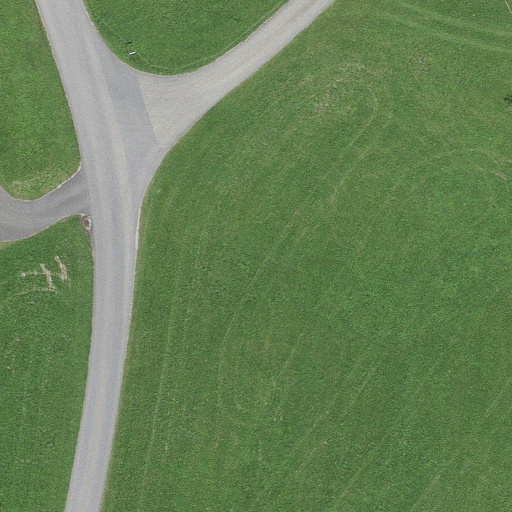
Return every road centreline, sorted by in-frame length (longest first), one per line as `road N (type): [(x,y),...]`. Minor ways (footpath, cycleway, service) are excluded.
road 1 (unclassified): [(82,511),(111,341),(117,205),(106,132),(61,0)]
road 2 (track): [(314,0),(211,82),(106,132)]
